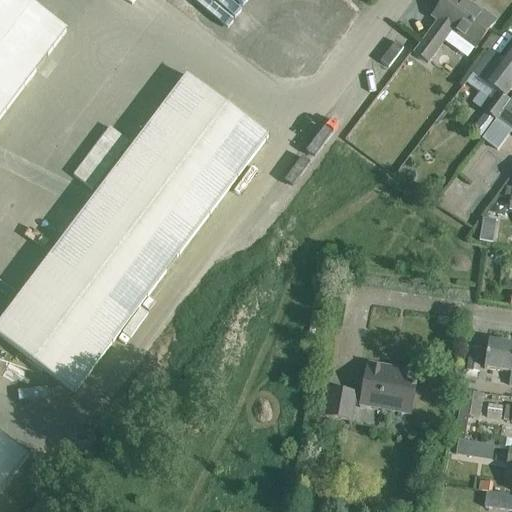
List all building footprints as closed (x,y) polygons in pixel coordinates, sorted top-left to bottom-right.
[(0,0),(0,497),(31,456),(0,433),(0,118),(66,31),(24,0),(0,0)] [(438,22),(414,55),(428,65),(451,33),(475,50),(494,22),(463,0),(445,0),(432,19),(438,22)] [(381,64),(388,69),(403,50),(396,44),(381,64)] [(490,53),(467,85),(481,94),(473,105),(484,114),(485,115),(472,133),(482,141),(496,122),(503,112),(510,102),(506,99),(511,91),(511,48),(502,62),(490,53)] [(0,316),(0,339),(74,395),(269,139),(186,76),(3,318),(0,316)] [(511,99),(496,122),(497,123),(483,142),(499,153),(511,136),(511,99)] [(76,174),(96,189),(133,140),(114,125),(76,174)] [(497,240),(498,220),(485,220),(484,239),(497,240)] [(227,279),(222,286),(232,292),(236,285),(227,279)] [(511,386),(511,345),(488,342),(484,369),(510,374),(508,386),(511,386)] [(467,370),(466,373),(479,375),(482,351),(470,349),(467,370)] [(411,411),(418,374),(399,371),(398,375),(385,372),(386,368),(367,365),(359,406),(393,412),(393,408),(411,411)] [(329,389),(324,417),(350,422),(355,394),(329,389)] [(462,391),(455,440),(465,442),(469,416),(479,418),(479,417),(482,399),(482,394),(462,391)] [(489,402),(487,417),(502,419),(504,404),(489,402)] [(511,408),(505,407),(503,421),(511,422),(511,408)] [(511,439),(500,437),(499,447),(511,449),(511,445),(511,439)] [(458,442),(456,457),(474,460),(476,445),(458,442)] [(479,483),(478,493),(490,495),(492,484),(479,483)] [(511,511),(511,498),(487,495),(484,510),(498,511),(511,511)]
